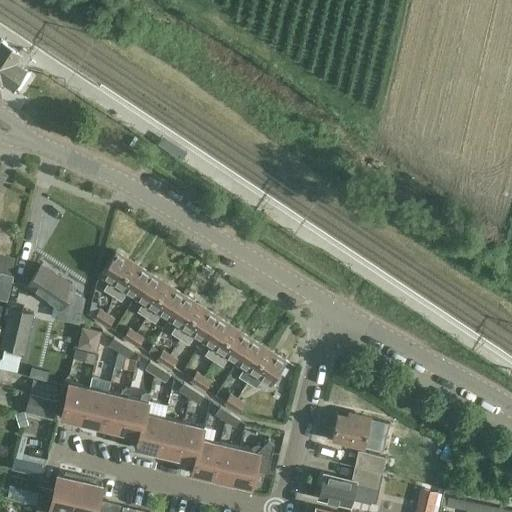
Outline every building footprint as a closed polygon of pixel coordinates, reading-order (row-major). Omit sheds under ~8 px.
[(27,59),(27,58),(26,53),(21,50),(17,52),(2,42),(0,44),(0,79),(2,77),(11,83),(27,59)] [(114,294),(135,262),(117,250),(102,273),(110,279),(105,287),(114,294)] [(3,256),(0,266),(0,272),(11,275),(14,259),(3,256)] [(41,262),(27,283),(57,303),(55,316),(68,319),(72,300),(67,297),(75,285),(41,262)] [(135,262),(114,294),(122,299),(128,290),(137,295),(152,272),(135,262)] [(152,272),(137,295),(144,300),(138,309),(148,315),(168,283),(152,272)] [(226,289),(207,276),(195,295),(214,307),(226,289)] [(170,317),(185,294),(168,283),(148,315),(156,321),(162,312),(170,317)] [(0,285),(0,299),(6,301),(9,288),(0,285)] [(181,337),(202,305),(185,294),(170,317),(178,323),(172,332),(181,337)] [(219,316),(202,305),(181,337),(190,343),(195,334),(203,339),(219,316)] [(10,306),(1,345),(25,351),(34,312),(10,306)] [(95,316),(102,320),(108,312),(101,307),(95,316)] [(108,312),(102,320),(109,325),(115,316),(108,312)] [(219,316),(203,339),(212,344),(206,353),(215,359),(235,327),(219,316)] [(132,340),(138,331),(130,326),(124,335),(132,340)] [(96,348),(100,331),(85,327),(81,344),(96,348)] [(235,327),(215,359),(224,365),(230,356),(237,361),(252,338),(235,327)] [(145,335),(138,331),(132,340),(139,344),(145,335)] [(120,350),(125,343),(115,336),(110,344),(120,350)] [(252,338),(237,361),(246,366),(240,375),(248,381),(269,349),(252,338)] [(61,343),(59,350),(69,353),(71,346),(61,343)] [(135,349),(125,343),(120,350),(130,357),(135,349)] [(165,362),(171,353),(163,348),(158,357),(165,362)] [(87,360),(89,351),(77,349),(75,357),(87,360)] [(115,379),(122,353),(108,349),(101,375),(115,379)] [(260,380),(270,386),(287,360),(269,349),(248,381),(256,386),(260,380)] [(178,358),(171,353),(165,362),(173,367),(178,358)] [(156,374),(161,366),(151,360),(146,367),(156,374)] [(171,373),(161,366),(156,374),(166,380),(171,373)] [(199,383),(205,374),(197,369),(191,378),(199,383)] [(212,379),(205,374),(199,383),(206,388),(212,379)] [(90,386),(82,421),(101,426),(110,390),(112,382),(92,378),(90,386)] [(57,386),(33,379),(30,390),(54,397),(57,386)] [(82,421),(90,386),(70,381),(62,416),(82,421)] [(190,396),(195,388),(185,382),(180,389),(190,396)] [(110,390),(101,426),(121,430),(129,395),(131,388),(126,387),(122,389),(121,393),(110,390)] [(205,395),(195,388),(190,396),(200,402),(205,395)] [(22,391),(20,399),(28,401),(30,393),(22,391)] [(121,430),(140,435),(145,411),(146,411),(151,392),(146,391),(142,393),(141,397),(129,395),(121,430)] [(53,417),(58,400),(31,392),(30,393),(28,401),(26,409),(53,417)] [(225,401),(232,405),(238,396),(231,392),(225,401)] [(246,401),(238,396),(232,405),(240,410),(246,401)] [(216,413),(226,419),(231,412),(221,405),(216,413)] [(137,446),(157,451),(165,416),(146,411),(145,411),(140,435),(137,446)] [(241,418),(231,412),(226,419),(236,426),(241,418)] [(24,413),(16,415),(20,428),(28,425),(24,413)] [(384,427),(385,424),(370,420),(370,418),(349,413),(348,416),(339,413),(333,438),(364,445),(367,434),(382,437),(382,435),(385,435),(387,427),(384,427)] [(176,456),(184,420),(165,416),(157,451),(176,456)] [(176,456),(195,460),(196,460),(201,437),(202,437),(204,425),(184,420),(176,456)] [(196,460),(195,460),(192,472),(212,477),(221,441),(202,437),(201,437),(196,460)] [(240,446),(232,481),(252,486),(256,469),(268,471),(275,443),(269,439),(260,450),(240,446)] [(212,477),(232,481),(240,446),(221,441),(212,477)] [(443,449),(440,457),(448,461),(451,452),(443,449)] [(359,450),(355,466),(383,472),(387,457),(359,450)] [(383,472),(355,466),(352,480),(325,473),(319,497),(351,505),(353,499),(369,504),(373,489),(379,491),(383,472)] [(42,489),(36,511),(58,511),(59,511),(61,511),(72,511),(82,474),(66,471),(65,474),(58,472),(54,491),(42,489)] [(109,511),(111,505),(99,502),(103,483),(96,481),(97,478),(82,474),(72,511),(109,511)] [(419,484),(417,493),(424,495),(426,486),(419,484)] [(461,508),(463,499),(448,496),(446,505),(461,508)] [(473,511),(479,511),(487,511),(489,505),(475,502),(473,511)]
